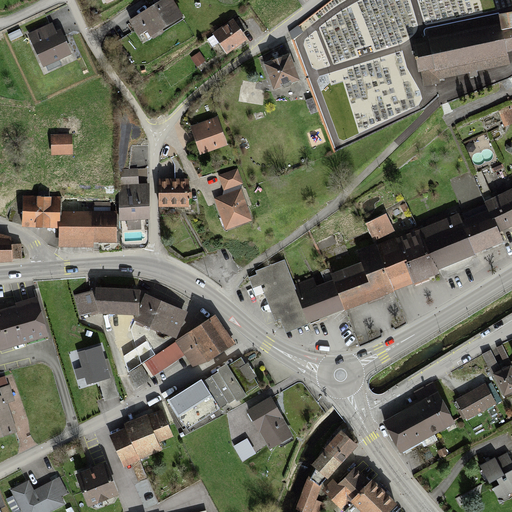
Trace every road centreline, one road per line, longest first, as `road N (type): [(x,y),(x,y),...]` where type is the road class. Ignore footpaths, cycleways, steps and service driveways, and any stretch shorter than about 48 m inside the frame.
road 1 (residential): [(0,472),(259,338)]
road 2 (residential): [(158,138),(225,71),(320,0)]
road 3 (secondary): [(354,367),(511,274)]
road 4 (residential): [(359,415),(511,325)]
road 5 (residential): [(158,138),(68,0)]
road 6 (residential): [(154,268),(158,138)]
road 7 (secondary): [(259,338),(198,290),(154,268)]
